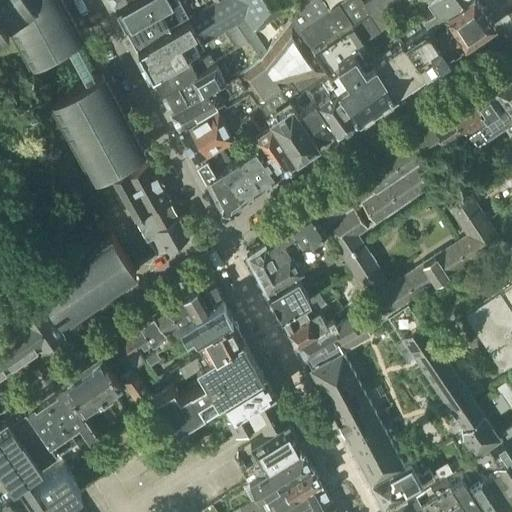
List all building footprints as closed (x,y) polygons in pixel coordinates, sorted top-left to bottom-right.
[(0,0),(0,23),(8,18),(16,33),(32,61),(67,42),(86,79),(51,98),(75,142),(94,176),(122,161),(144,149),(101,71),(95,74),(75,38),(81,34),(62,0),(0,0)] [(124,0),(115,6),(124,24),(125,24),(159,5),(168,0),(124,0)] [(214,0),(191,15),(138,46),(137,46),(151,72),(204,43),(226,29),(237,46),(249,38),(261,56),(300,6),(296,0),(214,0)] [(259,104),(269,121),(293,159),(318,143),(298,109),(291,98),(293,95),(321,76),(328,72),(314,51),(310,46),(299,28),(320,14),(330,7),(325,0),(304,0),(300,6),(261,56),(238,71),(246,85),(249,90),(259,104)] [(369,50),(371,49),(386,39),(397,32),(381,7),(391,0),(364,0),(364,1),(363,0),(341,0),(338,3),(369,50)] [(417,19),(420,26),(423,29),(430,24),(454,9),(468,0),(429,0),(432,4),(430,5),(434,10),(436,9),(437,10),(429,15),(428,13),(416,18),(417,19)] [(491,19),(477,0),(468,0),(454,9),(472,37),(480,32),(480,33),(489,27),(491,19)] [(376,103),(395,90),(374,58),(369,50),(338,3),(330,7),(320,14),(376,103)] [(138,46),(191,15),(185,4),(163,14),(159,5),(125,24),(138,46)] [(450,53),(472,37),(454,9),(430,24),(450,53)] [(299,28),(310,46),(323,38),(326,42),(314,51),(328,72),(337,85),(357,116),(376,103),(320,14),(299,28)] [(423,71),(435,63),(414,30),(420,26),(417,19),(397,32),(423,71)] [(450,53),(430,24),(423,29),(420,26),(414,30),(435,63),(450,53)] [(397,32),(386,39),(390,45),(387,48),(408,81),(423,71),(397,32)] [(395,90),(408,81),(387,48),(376,56),(371,49),(369,50),(374,58),(395,90)] [(152,75),(161,91),(196,71),(215,61),(211,52),(192,62),(188,55),(152,75)] [(215,61),(196,71),(161,91),(170,108),(216,84),(224,79),(215,61)] [(488,113),(467,127),(476,139),(493,128),(507,118),(511,125),(511,67),(493,80),(488,84),(501,103),(495,107),(496,107),(488,113)] [(224,79),(216,84),(170,108),(178,122),(246,85),(238,71),(224,79)] [(314,98),(315,99),(336,131),(357,116),(337,85),(328,72),(321,76),(329,88),(314,98)] [(488,84),(474,93),(488,113),(496,107),(495,107),(501,103),(488,84)] [(180,126),(195,154),(220,141),(230,135),(229,135),(247,124),(242,115),(259,104),(249,90),(180,126)] [(471,96),(452,108),(465,128),(467,127),(488,113),(474,93),(471,96)] [(315,99),(314,98),(301,107),(293,95),(291,98),(298,109),(318,143),(336,131),(315,99)] [(256,139),(276,170),(293,159),(269,121),(259,104),(242,115),(247,124),(248,123),(257,138),(256,139)] [(449,111),(436,120),(449,139),(465,128),(452,108),(449,111)] [(436,120),(425,126),(438,144),(439,146),(449,139),(436,120)] [(406,139),(400,144),(414,164),(421,160),(440,147),(439,146),(438,144),(425,126),(406,139)] [(220,141),(235,164),(250,188),(276,170),(256,139),(238,150),(230,135),(220,141)] [(209,178),(235,164),(220,141),(195,154),(209,178)] [(384,155),(373,162),(387,182),(398,175),(414,164),(400,144),(384,155)] [(361,199),(360,199),(374,220),(385,213),(385,214),(410,197),(409,196),(432,181),(454,167),(440,147),(421,160),(414,164),(398,175),(387,182),(378,188),(361,199)] [(188,231),(148,159),(127,170),(125,165),(110,173),(157,252),(188,231)] [(365,168),(347,179),(361,199),(378,188),(387,182),(373,162),(365,168)] [(228,201),(250,188),(235,164),(209,178),(220,199),(228,201)] [(451,209),(466,231),(481,253),(503,239),(490,220),(493,217),(474,188),(470,191),(454,167),(432,181),(444,199),(443,199),(450,210),(451,209)] [(324,195),(341,219),(357,209),(353,204),(340,185),(324,195)] [(310,205),(325,229),(341,219),(324,195),(310,205)] [(279,226),(263,236),(274,254),(290,245),(292,247),(301,246),(325,229),(310,205),(299,212),(289,219),(279,226)] [(407,299),(390,280),(358,231),(368,225),(357,209),(341,219),(325,229),(336,246),(342,255),(372,301),(382,315),(388,312),(407,299)] [(112,231),(44,278),(69,312),(136,266),(112,231)] [(407,299),(481,253),(466,231),(441,247),(440,246),(414,263),(415,264),(390,280),(407,299)] [(263,236),(246,248),(253,261),(260,273),(295,252),(292,247),(290,245),(274,254),(263,236)] [(295,252),(260,273),(266,285),(303,265),(315,258),(328,251),(321,239),(306,248),(308,251),(298,257),(295,252)] [(328,251),(315,258),(320,268),(342,255),(336,246),(328,251)] [(298,272),(268,288),(280,311),(297,301),(310,295),(298,272)] [(196,283),(208,301),(221,293),(212,275),(211,273),(196,283)] [(511,276),(465,308),(466,309),(464,310),(500,364),(502,363),(502,364),(511,357),(511,276)] [(0,358),(37,333),(38,336),(63,319),(62,317),(69,312),(44,278),(14,298),(19,305),(0,318),(0,358)] [(196,283),(183,292),(195,311),(208,301),(196,283)] [(280,311),(289,327),(310,315),(318,307),(325,299),(320,290),(310,295),(297,301),(280,311)] [(179,321),(195,311),(183,292),(168,302),(179,321)] [(179,321),(189,337),(198,332),(231,311),(221,293),(208,301),(195,311),(179,321)] [(289,327),(296,341),(317,329),(326,320),(322,312),(329,302),(325,299),(318,307),(310,315),(289,327)] [(407,299),(388,312),(401,331),(400,331),(463,422),(462,423),(461,433),(474,451),(501,434),(498,430),(484,409),(421,320),(420,317),(418,314),(407,299)] [(317,329),(296,341),(306,359),(326,347),(336,341),(336,340),(340,338),(340,339),(366,324),(382,315),(372,301),(349,315),(349,314),(336,321),(333,317),(326,320),(317,329)] [(189,337),(179,321),(168,302),(155,311),(167,330),(166,331),(169,335),(163,339),(167,344),(172,341),(173,343),(181,336),(184,340),(189,337)] [(140,321),(157,351),(167,344),(163,339),(169,335),(166,331),(167,330),(155,311),(140,321)] [(195,362),(210,353),(242,331),(231,311),(198,332),(199,334),(205,345),(156,373),(161,381),(195,362)] [(427,326),(475,395),(485,388),(437,319),(427,326)] [(157,351),(140,321),(131,327),(144,348),(152,362),(161,357),(157,351)] [(366,324),(340,339),(339,340),(343,348),(344,350),(372,334),(366,324)] [(152,362),(144,348),(131,327),(117,336),(131,357),(130,358),(133,363),(144,355),(150,364),(152,362)] [(203,374),(206,380),(252,349),(242,331),(210,353),(195,362),(203,374)] [(112,341),(101,349),(115,369),(130,358),(131,357),(117,336),(111,340),(112,341)] [(343,348),(310,365),(372,480),(404,463),(344,350),(343,348)] [(122,380),(115,369),(101,349),(63,375),(84,407),(95,399),(109,420),(128,407),(114,386),(122,380)] [(262,369),(252,349),(206,380),(203,374),(191,381),(187,374),(154,393),(173,424),(220,396),(262,369)] [(133,365),(119,374),(136,400),(150,391),(133,365)] [(220,396),(231,413),(225,417),(235,434),(281,405),(262,369),(220,396)] [(98,428),(84,407),(63,375),(50,384),(48,384),(42,387),(68,425),(78,417),(89,434),(98,428)] [(497,386),(510,406),(511,404),(511,388),(506,380),(497,386)] [(58,431),(68,425),(42,387),(25,399),(56,447),(60,453),(65,449),(63,446),(66,444),(58,431)] [(25,399),(2,415),(28,454),(33,462),(35,465),(42,460),(41,459),(57,448),(49,437),(25,399)] [(0,416),(0,463),(12,481),(31,468),(35,465),(33,462),(28,454),(2,415),(0,416)] [(302,443),(299,438),(287,415),(264,430),(264,431),(248,440),(259,456),(242,466),(249,477),(265,467),(302,443)] [(95,421),(99,427),(105,422),(101,416),(95,421)] [(503,436),(511,449),(511,421),(498,430),(501,434),(501,433),(503,436)] [(511,485),(511,449),(503,436),(496,441),(505,453),(495,459),(511,485)] [(265,467),(249,477),(258,494),(311,460),(302,443),(265,467)] [(473,458),(485,476),(503,508),(511,501),(511,485),(495,459),(489,448),(473,458)] [(408,460),(372,480),(383,503),(418,483),(420,486),(435,478),(421,454),(408,460)] [(470,486),(486,511),(496,511),(503,508),(485,476),(473,458),(458,468),(470,486)] [(65,459),(40,476),(58,502),(75,490),(82,485),(65,459)] [(436,467),(442,477),(448,474),(454,470),(448,459),(436,467)] [(267,511),(288,499),(320,479),(321,479),(311,460),(258,494),(259,495),(241,506),(244,511),(267,511)] [(470,511),(486,511),(458,468),(454,470),(448,474),(470,511)] [(449,511),(470,511),(448,474),(442,477),(431,484),(436,492),(449,511)] [(294,511),(305,511),(330,496),(320,479),(288,499),(294,511)] [(17,491),(0,502),(0,511),(87,511),(75,490),(58,502),(42,511),(32,511),(21,496),(17,491)] [(425,511),(449,511),(436,492),(420,502),(425,511)] [(388,511),(387,511),(425,511),(420,502),(415,494),(388,511)] [(338,511),(330,496),(305,511),(338,511)] [(217,511),(211,501),(202,508),(204,511),(217,511)]
